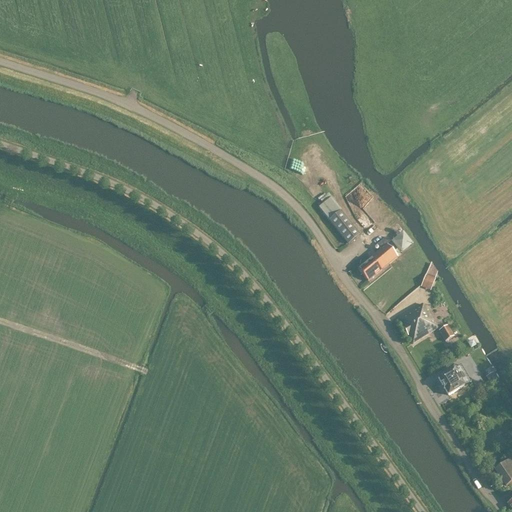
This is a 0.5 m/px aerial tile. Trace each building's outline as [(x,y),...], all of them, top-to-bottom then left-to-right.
[(299,166),(295,170),(303,177),(307,173),(299,166)] [(346,204),(339,210),(358,234),(382,215),(355,182),(339,195),(346,204)] [(331,195),(328,191),(319,198),(322,202),(330,195),(331,195)] [(358,234),(339,210),(328,219),(347,242),(358,234)] [(398,221),(393,215),(391,216),(387,220),(388,221),(392,226),(398,221)] [(404,255),(391,240),(390,240),(386,236),(376,244),(379,249),(356,267),(367,280),(385,264),(396,278),(411,265),(410,264),(424,254),(417,244),(411,248),(411,249),(404,255)] [(425,273),(421,282),(430,286),(434,277),(425,273)] [(439,310),(443,307),(438,299),(426,307),(435,319),(442,314),(439,310)] [(411,342),(437,327),(422,303),(397,318),(411,342)] [(444,340),(460,330),(453,320),(438,329),(444,340)] [(467,341),(470,346),(475,343),(472,338),(467,341)] [(443,387),(444,388),(447,394),(463,384),(453,367),(437,376),(441,383),(441,384),(442,383),(443,386),(443,387)] [(487,367),(483,369),(487,374),(485,375),(489,381),(496,378),(492,371),(490,372),(487,367)] [(511,456),(494,469),(505,485),(511,480),(511,456)]
